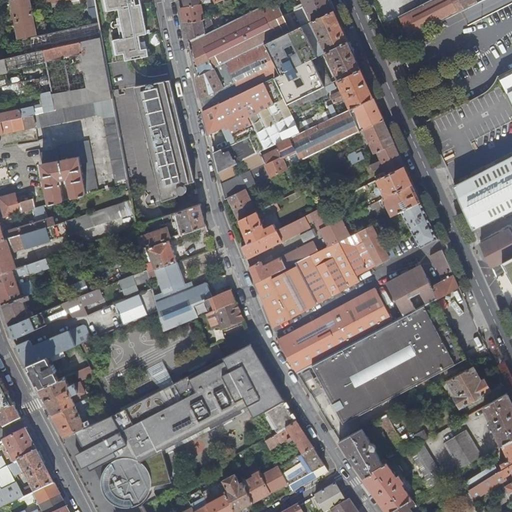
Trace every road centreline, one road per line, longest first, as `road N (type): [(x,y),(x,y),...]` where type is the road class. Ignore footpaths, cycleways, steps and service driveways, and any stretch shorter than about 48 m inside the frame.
road 1 (residential): [(345,471),(274,361),(225,243),(166,0)]
road 2 (tertiary): [(348,0),(511,358)]
road 3 (residential): [(0,346),(86,511)]
